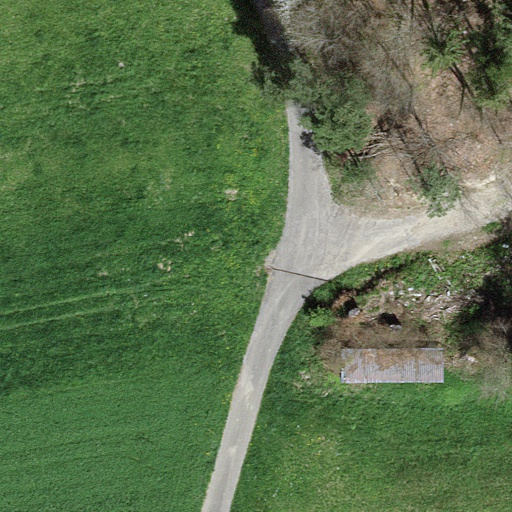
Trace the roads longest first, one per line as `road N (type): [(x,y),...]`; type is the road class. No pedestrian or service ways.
road 1 (track): [(215,511),(292,254),(303,160),(298,73),(276,0)]
road 2 (track): [(292,254),(511,195)]
